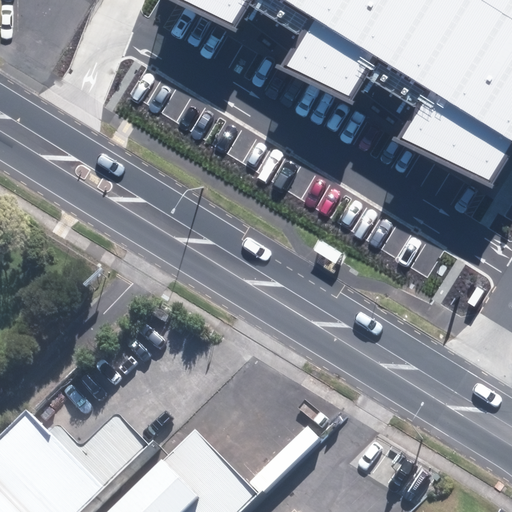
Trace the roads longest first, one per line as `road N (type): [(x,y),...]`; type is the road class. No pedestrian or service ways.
road 1 (secondary): [(0,121),(511,434)]
road 2 (unknown): [(511,262),(121,30),(138,0)]
